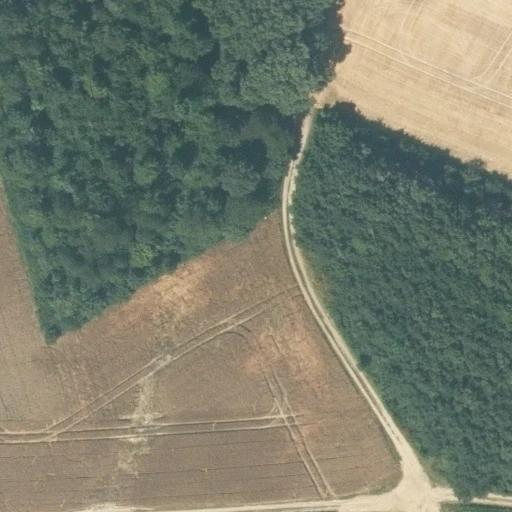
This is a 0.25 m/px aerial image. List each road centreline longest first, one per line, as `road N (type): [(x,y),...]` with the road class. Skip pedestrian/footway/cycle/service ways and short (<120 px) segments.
road 1 (track): [(424,496),(296,264),(288,190),(298,100)]
road 2 (track): [(103,0),(234,80),(298,100)]
road 3 (track): [(424,496),(277,511)]
